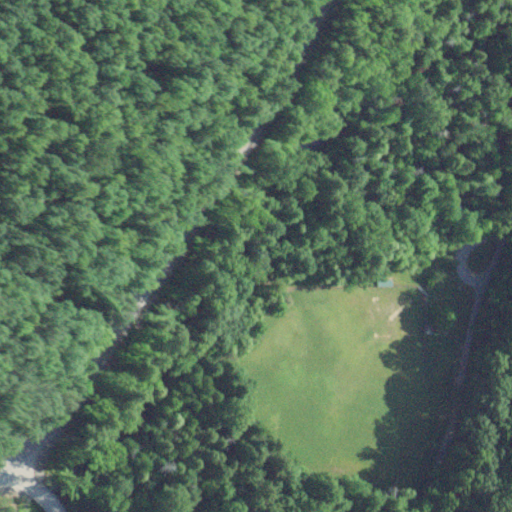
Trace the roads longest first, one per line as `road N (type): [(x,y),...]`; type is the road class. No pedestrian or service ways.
road 1 (secondary): [(0,476),(17,468),(54,421),(158,267),(303,42),(321,0)]
road 2 (residential): [(422,511),(511,233)]
